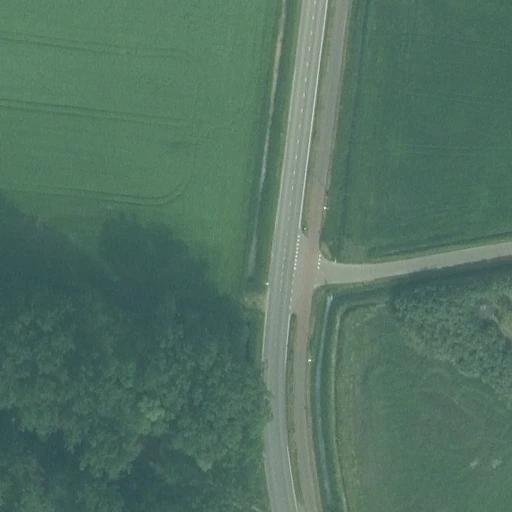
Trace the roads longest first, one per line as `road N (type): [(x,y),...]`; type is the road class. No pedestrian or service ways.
road 1 (track): [(0,362),(244,511)]
road 2 (secondary): [(283,269),(315,0)]
road 3 (secondary): [(285,511),(272,404),(283,269)]
road 4 (unclassified): [(283,269),(370,273),(511,251)]
